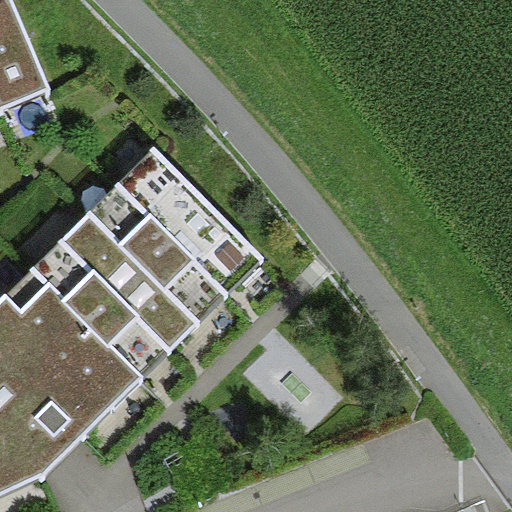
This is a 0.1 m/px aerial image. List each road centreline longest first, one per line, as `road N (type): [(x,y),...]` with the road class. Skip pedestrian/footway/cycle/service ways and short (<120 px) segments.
road 1 (track): [(118,0),(252,143),(511,481)]
road 2 (residential): [(332,511),(395,488),(461,482),(499,463)]
